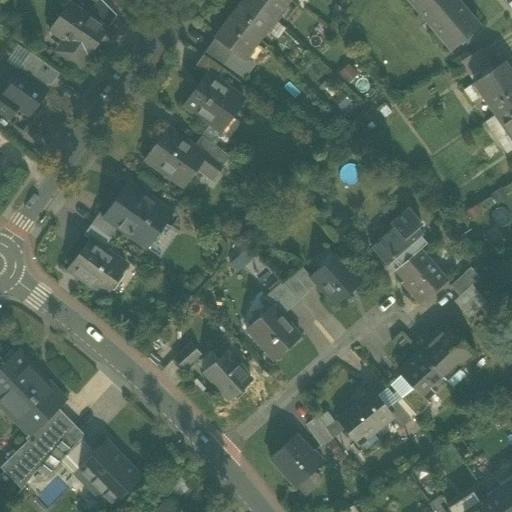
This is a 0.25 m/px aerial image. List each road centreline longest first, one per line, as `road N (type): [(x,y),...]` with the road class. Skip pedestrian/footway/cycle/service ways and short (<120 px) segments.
road 1 (residential): [(184,0),(0,254)]
road 2 (tertiary): [(0,269),(108,353),(217,456)]
road 3 (residential): [(380,315),(217,456)]
